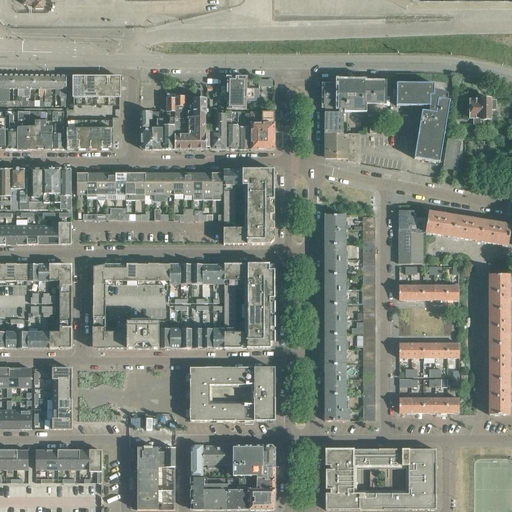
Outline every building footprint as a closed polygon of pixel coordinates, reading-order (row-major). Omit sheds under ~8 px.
[(8,101),(8,98),(9,98),(9,89),(14,89),(14,75),(3,75),(3,107),(14,107),(14,101),(8,101)] [(14,75),(14,89),(18,89),(18,98),(19,98),(19,101),(14,101),(14,107),(24,107),(25,76),(14,75)] [(29,101),(29,99),(30,99),(30,90),(35,90),(35,76),(25,76),(24,107),(34,107),(34,101),(29,101)] [(35,76),(35,90),(39,90),(38,99),(40,99),(40,107),(45,107),(45,76),(35,76)] [(45,107),(51,107),(51,104),(50,104),(50,99),(51,99),(51,90),(56,90),(56,76),(45,76),(45,107)] [(55,107),(61,107),(66,107),(66,99),(66,76),(56,76),(56,90),(60,90),(60,97),(60,101),(55,101),(55,107)] [(85,78),(73,78),(73,98),(85,98),(85,78)] [(96,78),(85,78),(85,98),(96,98),(96,78)] [(96,78),(96,98),(108,98),(108,78),(96,78)] [(108,98),(120,98),(120,78),(108,78),(108,98)] [(226,78),(226,86),(226,110),(246,110),(246,99),(254,99),(254,89),(249,89),(249,82),(246,82),(246,78),(245,78),(226,78)] [(363,83),(363,101),(383,101),(383,84),(372,83),(372,81),(366,81),(366,83),(363,83)] [(363,101),(363,83),(363,82),(339,82),(339,87),(324,86),(324,104),(325,104),(325,113),(324,113),(324,134),(325,134),(343,134),(343,109),(363,110),(363,101)] [(396,84),(396,106),(425,107),(425,112),(422,111),(414,159),(440,163),(450,101),(447,101),(448,95),(447,94),(445,94),(444,93),(442,92),(441,92),(439,92),(437,91),(436,91),(434,91),(434,85),(396,84)] [(167,95),(167,110),(167,113),(175,113),(174,151),(210,151),(210,132),(210,110),(206,110),(206,109),(206,101),(193,101),(193,105),(184,105),(185,98),(176,98),(176,95),(167,95)] [(481,100),(470,100),(470,119),(473,119),(473,126),(480,126),(480,120),(490,120),(490,110),(495,110),(496,101),(491,101),(491,99),(481,99),(481,100)] [(226,115),(226,151),(238,151),(238,128),(238,112),(226,112),(226,115)] [(262,150),(262,122),(257,122),(257,112),(250,112),(250,114),(250,150),(262,150)] [(274,147),(274,112),(262,112),(262,122),(262,150),(272,150),(274,148),(274,147)] [(5,151),(17,151),(18,113),(5,113),(5,151)] [(17,151),(28,151),(28,113),(18,113),(17,151)] [(40,122),(40,118),(40,113),(28,113),(28,151),(40,151),(40,122)] [(52,113),(52,128),(52,151),(63,151),(63,135),(57,135),(57,113),(52,113)] [(140,113),(140,130),(149,129),(149,120),(152,120),(152,118),(156,118),(163,118),(163,113),(148,113),(140,113)] [(162,151),(174,151),(175,113),(167,113),(163,113),(163,118),(163,127),(162,151)] [(244,128),(238,128),(238,151),(250,150),(250,114),(244,114),(244,128)] [(215,132),(210,132),(210,151),(226,151),(226,115),(215,115),(215,132)] [(162,151),(163,127),(163,118),(156,118),(156,129),(152,129),(152,151),(162,151)] [(46,122),(40,122),(40,151),(52,151),(52,128),(46,128),(46,122)] [(143,151),(152,151),(152,129),(149,129),(140,130),(140,148),(143,151)] [(78,130),(66,130),(66,151),(75,151),(75,149),(77,149),(77,151),(78,151),(78,130)] [(90,130),(78,130),(78,151),(86,151),(86,149),(88,149),(88,151),(90,151),(90,130)] [(90,130),(90,151),(98,151),(98,149),(100,149),(100,151),(101,151),(101,130),(90,130)] [(113,130),(101,130),(101,151),(109,151),(109,149),(111,149),(111,151),(113,151),(113,130)] [(347,162),(360,165),(360,135),(343,134),(325,134),(324,157),(336,160),(348,160),(347,162)] [(447,139),(443,169),(456,171),(461,141),(447,139)] [(507,179),(510,146),(477,144),(476,156),(468,155),(467,163),(469,163),(469,167),(478,168),(478,171),(481,172),(480,182),(484,182),(485,173),(503,174),(503,179),(507,179)] [(71,210),(71,170),(61,171),(60,210),(71,210)] [(274,241),(274,170),(223,170),(223,174),(223,221),(223,245),(270,245),(274,241)] [(11,202),(11,194),(11,171),(1,171),(1,210),(11,210),(11,202)] [(11,171),(11,194),(11,202),(11,210),(20,210),(20,202),(19,191),(26,191),(26,171),(11,171)] [(43,210),(43,171),(26,171),(26,191),(27,202),(20,202),(20,210),(43,210)] [(60,210),(61,171),(43,171),(43,210),(48,210),(48,195),(55,195),(55,210),(60,210)] [(106,175),(106,196),(116,196),(116,174),(115,174),(115,175),(107,175),(107,174),(106,175)] [(116,174),(116,196),(126,196),(126,174),(125,174),(125,175),(117,175),(117,174),(116,174)] [(135,201),(135,174),(135,175),(126,175),(126,174),(126,196),(126,201),(135,201)] [(145,196),(145,174),(144,174),(144,175),(136,175),(136,174),(135,174),(135,201),(145,201),(145,196)] [(145,174),(145,196),(155,196),(155,174),(154,174),(154,175),(145,175),(145,174)] [(155,174),(155,196),(164,196),(164,174),(164,175),(155,175),(155,174)] [(164,174),(164,196),(174,196),(174,174),(173,174),(173,175),(165,175),(165,174),(164,174)] [(174,174),(174,196),(184,196),(184,174),(183,174),(183,175),(175,175),(175,174),(174,174)] [(184,174),(184,196),(193,196),(193,174),(192,174),(192,175),(184,175),(184,174)] [(203,201),(203,174),(202,174),(202,175),(194,175),(194,174),(193,174),(193,196),(193,201),(203,201)] [(213,200),(213,174),(212,174),(212,175),(203,175),(203,174),(203,201),(213,200)] [(213,200),(222,200),(222,175),(223,175),(223,174),(221,174),(221,175),(213,175),(213,174),(213,200)] [(77,175),(77,196),(87,196),(87,175),(78,175),(77,175)] [(97,200),(97,175),(96,175),(88,175),(87,175),(87,196),(87,200),(97,200)] [(106,196),(106,175),(97,175),(97,200),(106,200),(106,196)] [(110,215),(106,215),(106,221),(116,221),(116,209),(110,209),(110,215)] [(126,215),(122,215),(122,209),(116,209),(116,221),(125,221),(126,215)] [(165,215),(162,215),(162,210),(154,210),(154,221),(165,221),(165,215)] [(414,212),(398,212),(399,264),(423,264),(423,233),(425,234),(427,219),(414,219),(414,212)] [(429,213),(427,219),(425,234),(453,238),(456,217),(445,215),(445,214),(440,213),(440,214),(429,213)] [(324,216),(324,246),(345,246),(345,216),(324,216)] [(472,220),(473,218),(467,217),(467,219),(456,217),(453,238),(480,243),(483,222),(472,220)] [(494,223),(483,222),(480,243),(508,247),(511,226),(500,224),(500,223),(495,222),(494,223)] [(59,225),(59,226),(59,246),(71,245),(71,225),(59,225)] [(16,227),(16,246),(27,246),(27,226),(16,227)] [(38,226),(27,226),(27,246),(38,246),(38,226)] [(48,226),(38,226),(38,246),(48,246),(48,226)] [(48,246),(59,246),(59,226),(48,226),(48,246)] [(16,227),(5,227),(5,246),(16,246),(16,227)] [(345,276),(345,246),(324,246),(324,264),(324,276),(345,276)] [(93,287),(105,287),(105,282),(104,282),(104,265),(93,268),(93,287)] [(104,282),(105,282),(115,282),(115,265),(104,265),(104,282)] [(115,265),(115,282),(126,282),(126,265),(115,265)] [(126,265),(126,282),(137,282),(137,265),(126,265)] [(137,265),(137,282),(148,282),(148,265),(137,265)] [(148,265),(148,282),(158,282),(158,265),(148,265)] [(158,282),(169,282),(169,265),(158,265),(158,282)] [(169,282),(169,285),(180,285),(180,265),(169,265),(169,282)] [(180,265),(180,285),(191,285),(191,265),(180,265)] [(191,265),(191,285),(202,285),(202,265),(191,265)] [(202,265),(202,285),(213,285),(213,265),(202,265)] [(213,265),(213,285),(224,285),(224,265),(213,265)] [(224,330),(224,349),(274,349),(274,265),(224,265),(224,285),(224,307),(224,313),(224,330)] [(16,266),(5,266),(5,282),(16,282),(16,266)] [(16,266),(16,282),(27,282),(27,266),(16,266)] [(38,266),(27,266),(27,282),(38,282),(38,266)] [(49,266),(38,266),(38,282),(49,282),(49,266)] [(49,266),(49,282),(59,282),(60,282),(60,266),(49,266)] [(59,282),(59,287),(72,287),(71,266),(60,266),(60,282),(59,282)] [(488,275),(488,311),(509,311),(509,276),(488,275)] [(324,276),(325,306),(345,306),(345,276),(324,276)] [(399,301),(411,301),(411,286),(399,286),(399,293),(398,293),(398,295),(399,295),(399,301)] [(411,301),(423,301),(423,286),(411,286),(411,301)] [(423,301),(435,301),(435,286),(423,286),(423,301)] [(435,301),(447,301),(447,286),(435,286),(435,301)] [(447,301),(457,301),(459,301),(459,286),(447,286),(447,301)] [(72,287),(59,287),(59,308),(72,308),(72,287)] [(105,306),(105,298),(105,287),(93,287),(93,306),(105,306)] [(93,328),(105,328),(105,306),(93,306),(93,328)] [(325,306),(325,336),(345,336),(345,306),(325,306)] [(59,308),(59,328),(72,328),(72,308),(59,308)] [(488,311),(488,346),(509,346),(509,311),(488,311)] [(126,323),(126,333),(126,349),(159,349),(159,330),(159,323),(126,323)] [(59,328),(59,333),(60,333),(60,349),(72,349),(72,328),(59,328)] [(105,333),(105,328),(93,328),(93,346),(93,349),(97,349),(105,350),(105,333)] [(169,349),(169,330),(159,330),(159,349),(169,349)] [(180,330),(169,330),(169,349),(180,349),(180,330)] [(191,330),(180,330),(180,349),(191,349),(191,330)] [(202,349),(202,330),(191,330),(191,349),(202,349)] [(213,349),(213,330),(202,330),(202,349),(213,349)] [(224,330),(213,330),(213,349),(224,349),(224,330)] [(6,333),(6,350),(16,350),(16,333),(6,333)] [(27,333),(16,333),(16,350),(27,350),(27,333)] [(27,333),(27,350),(38,350),(38,333),(27,333)] [(49,333),(38,333),(38,350),(49,349),(49,333)] [(49,333),(49,349),(60,349),(60,333),(59,333),(49,333)] [(108,333),(105,333),(105,350),(115,349),(115,333),(108,333)] [(126,333),(115,333),(115,349),(126,349),(126,333)] [(345,336),(325,336),(325,364),(345,364),(345,336)] [(399,359),(411,359),(411,344),(399,344),(399,351),(398,351),(398,353),(399,353),(399,359)] [(411,359),(423,359),(423,344),(411,344),(411,359)] [(423,359),(435,359),(435,344),(423,344),(423,359)] [(435,359),(447,359),(447,344),(435,344),(435,359)] [(447,359),(459,359),(459,344),(447,344),(447,359)] [(488,346),(488,381),(509,381),(509,346),(488,346)] [(346,392),(345,364),(325,364),(325,392),(346,392)] [(0,369),(0,388),(7,389),(9,389),(9,370),(0,369)] [(274,422),(274,399),(274,391),(274,369),(190,369),(190,422),(230,422),(274,422)] [(20,370),(9,370),(9,389),(11,389),(20,389),(20,370)] [(31,370),(20,370),(20,389),(31,389),(31,370)] [(53,370),(53,379),(72,379),(72,370),(53,370)] [(72,390),(72,379),(53,379),(53,389),(53,390),(72,390)] [(488,381),(489,415),(509,416),(509,381),(488,381)] [(53,390),(53,389),(50,389),(50,400),(53,400),(72,400),(72,390),(53,390)] [(325,422),(349,422),(349,410),(346,410),(346,392),(325,392),(325,422)] [(411,414),(411,399),(399,399),(399,405),(399,408),(399,414),(411,414)] [(423,399),(411,399),(411,414),(423,414),(423,399)] [(435,399),(423,399),(423,414),(435,414),(435,399)] [(447,399),(435,399),(435,414),(446,414),(447,399)] [(459,399),(447,399),(446,414),(459,414),(459,399)] [(53,410),(72,410),(72,400),(53,400),(53,410)] [(53,410),(53,420),(72,420),(72,410),(53,410)] [(7,411),(0,411),(0,430),(9,430),(9,411),(7,411)] [(11,411),(9,411),(9,430),(20,430),(20,411),(11,411)] [(31,411),(20,411),(20,430),(31,430),(31,411)] [(72,420),(53,420),(50,420),(50,430),(53,430),(72,430),(72,420)] [(203,466),(203,447),(203,446),(192,446),(190,449),(190,477),(203,477),(203,466)] [(233,446),(233,447),(233,473),(233,479),(227,479),(226,511),(273,511),(275,509),(275,496),(275,490),(275,478),(275,476),(275,449),(271,446),(263,446),(262,446),(253,446),(252,446),(243,447),(243,446),(242,446),(242,447),(234,447),(234,446),(233,446)] [(137,449),(137,511),(175,511),(174,504),(174,503),(174,502),(174,499),(174,497),(174,492),(174,490),(174,485),(175,485),(175,483),(174,483),(174,478),(175,478),(175,477),(174,477),(174,471),(175,471),(175,470),(174,470),(174,468),(175,468),(175,449),(166,449),(166,450),(158,450),(158,449),(155,449),(152,449),(152,447),(143,447),(143,449),(137,449)] [(212,473),(213,447),(203,447),(203,466),(207,466),(207,473),(212,473)] [(223,447),(213,447),(212,473),(218,473),(218,466),(223,466),(223,447)] [(233,473),(233,447),(223,447),(223,466),(227,466),(227,473),(233,473)] [(417,451),(370,451),(325,451),(326,511),(340,511),(404,511),(436,511),(436,451),(417,451)] [(17,452),(6,452),(6,471),(17,471),(17,452)] [(28,452),(17,452),(17,471),(28,471),(28,452)] [(47,471),(47,452),(35,452),(35,471),(47,471)] [(47,471),(57,471),(57,452),(47,452),(47,471)] [(68,452),(57,452),(57,471),(68,471),(68,452)] [(79,452),(68,452),(68,471),(79,471),(79,452)] [(79,471),(90,471),(90,452),(79,452),(79,471)] [(98,452),(90,452),(90,471),(90,472),(97,472),(101,472),(102,472),(101,471),(101,465),(101,455),(101,452),(98,452)] [(203,511),(203,480),(203,479),(190,479),(190,509),(192,511),(203,511)] [(226,511),(227,479),(221,479),(221,485),(217,485),(217,480),(215,480),(215,511),(226,511)] [(205,480),(203,480),(203,511),(215,511),(215,480),(213,480),(213,485),(208,485),(208,482),(205,482),(205,480)]
